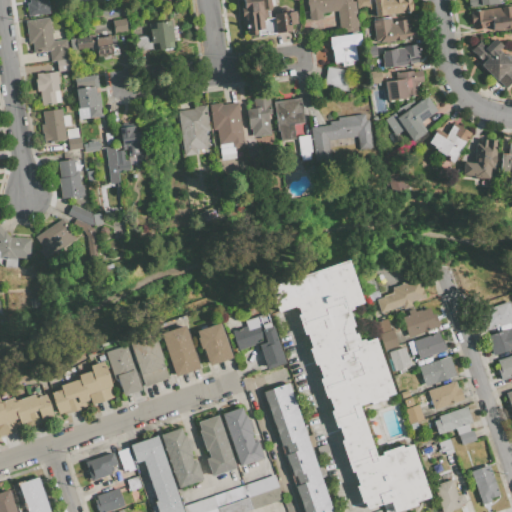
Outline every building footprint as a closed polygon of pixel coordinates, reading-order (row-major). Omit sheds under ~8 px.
[(41,0),(42,1),(47,0),(49,14),(27,17),(25,3),(28,2),(27,0),(41,0)] [(271,8),(272,14),(281,13),(281,10),(282,8),(285,8),(287,9),(287,12),(295,11),(296,23),(290,24),(291,30),(247,36),(246,27),(242,27),(240,9),(243,8),(242,0),(269,0),(271,8)] [(306,0),(349,0),(350,2),(354,1),(358,30),(339,33),(337,11),(321,13),(322,19),(309,21),(306,0)] [(355,0),(367,0),(368,6),(357,8),(355,0)] [(368,0),(410,0),(412,11),(406,12),(406,14),(384,17),(384,15),(374,16),(372,2),(369,3),(368,0)] [(499,0),(499,4),(468,8),(467,0),(499,0)] [(510,6),(511,28),(492,31),(491,25),(484,25),(484,28),(475,29),(474,25),(472,25),(470,11),(510,6)] [(25,21),(49,17),(53,41),(66,39),(68,58),(50,61),(49,51),(33,53),(31,43),(28,44),(25,21)] [(111,20),(125,18),(127,31),(113,33),(111,20)] [(371,20),(389,18),(390,22),(407,20),(408,23),(411,23),(411,27),(414,27),(416,37),(378,43),(378,40),(374,41),(371,20)] [(148,29),(150,29),(150,23),(171,21),(174,47),(151,50),(148,29)] [(328,37),(359,33),(361,44),(354,45),(356,60),(351,61),(351,63),(346,64),(346,61),(333,63),(331,49),(329,49),(328,37)] [(87,35),(94,34),(94,37),(115,35),(117,54),(96,57),(95,51),(91,52),(90,48),(71,50),(69,39),(87,37),(87,35)] [(134,36),(147,35),(148,49),(136,51),(134,36)] [(496,80),(480,64),(482,62),(470,50),(479,41),(485,47),(490,42),(496,36),(504,43),(498,50),(503,55),(506,53),(511,59),(509,61),(511,64),(510,66),(511,68),(511,80),(504,88),(496,80)] [(380,51),(402,48),(402,46),(418,44),(419,57),(416,57),(417,63),(382,68),(380,51)] [(365,47),(375,45),(377,56),(367,58),(365,47)] [(55,61),(70,59),(72,70),(57,72),(55,61)] [(326,67),(351,71),(347,91),(323,87),(326,67)] [(368,72),(379,70),(381,83),(370,84),(368,72)] [(383,81),(396,79),(395,73),(413,70),(413,71),(421,70),(422,81),(415,82),(417,95),(407,96),(408,98),(386,101),(383,81)] [(35,74),(55,71),(60,103),(41,105),(39,91),(36,92),(34,79),(36,79),(35,74)] [(72,79),(97,76),(102,117),(77,120),(72,79)] [(245,109),(253,108),(252,99),(268,97),(271,114),(267,114),(270,134),(252,137),(251,129),(248,129),(245,109)] [(395,116),(398,114),(395,110),(411,100),(414,104),(425,97),(436,110),(420,122),(426,132),(412,142),(405,131),(392,140),(382,126),(386,123),(383,120),(393,112),(395,116)] [(273,102),(299,98),(303,123),(292,125),(294,139),(279,142),(273,102)] [(208,104),(221,102),(221,104),(236,102),(243,147),(234,149),(235,157),(220,160),(216,129),(212,130),(208,104)] [(63,105),(71,104),(72,111),(63,112),(63,105)] [(176,111),(193,109),(193,107),(205,105),(209,131),(205,131),(209,153),(183,157),(176,111)] [(41,111),(61,109),(62,116),(69,115),(70,125),(63,126),(65,140),(49,142),(48,138),(41,139),(39,124),(43,124),(41,111)] [(309,128),(328,125),(328,121),(337,120),(337,117),(364,113),(364,119),(368,119),(372,148),(358,150),(356,136),(327,140),(329,158),(314,161),(309,128)] [(118,126),(139,123),(141,141),(136,142),(138,154),(127,156),(126,143),(120,144),(118,126)] [(436,129),(446,134),(452,123),(469,132),(453,163),(447,160),(448,157),(445,155),(444,156),(435,151),(436,150),(433,148),(433,146),(427,143),(436,129)] [(65,129),(77,128),(78,137),(80,137),(81,149),(68,151),(65,129)] [(104,133),(111,132),(113,144),(105,145),(104,133)] [(296,136),(308,134),(311,151),(308,151),(309,159),(300,160),(299,152),(298,153),(296,136)] [(462,161),(475,162),(476,152),(478,152),(479,138),(495,140),(493,173),(489,173),(488,179),(473,178),(473,175),(461,175),(462,161)] [(82,142),(93,140),(93,141),(99,141),(100,150),(83,152),(82,142)] [(508,142),(511,142),(511,186),(508,186),(509,172),(499,171),(500,153),(507,154),(508,142)] [(246,147),(259,145),(263,166),(249,169),(246,147)] [(104,148),(114,147),(118,182),(109,184),(104,148)] [(123,150),(124,165),(117,166),(115,151),(123,150)] [(127,157),(135,156),(136,165),(128,166),(127,157)] [(57,161),(73,158),(73,161),(83,159),(84,170),(78,171),(78,175),(81,175),(84,195),(60,199),(57,177),(59,177),(57,161)] [(306,166),(319,164),(320,171),(307,173),(306,166)] [(386,179),(400,174),(406,189),(392,194),(386,179)] [(230,203),(239,199),(245,211),(236,215),(230,203)] [(91,214),(100,213),(101,225),(93,226),(66,214),(71,205),(91,214)] [(196,213),(206,210),(210,222),(201,225),(196,213)] [(125,214),(134,213),(136,229),(127,230),(125,214)] [(35,237),(58,220),(64,229),(40,245),(35,237)] [(30,239),(29,258),(16,257),(15,267),(0,265),(0,226),(9,237),(30,239)] [(265,288),(348,260),(362,302),(352,305),(353,308),(348,310),(353,325),(351,326),(353,334),(355,333),(358,341),(363,339),(363,342),(374,338),(392,394),(384,397),(385,399),(368,405),(367,402),(358,405),(376,457),(381,455),(380,452),(401,445),(402,448),(411,445),(428,499),(415,503),(416,507),(400,511),(383,511),(381,504),(365,510),(362,502),(360,503),(354,487),(357,486),(352,471),(349,472),(339,441),(341,440),(337,426),(334,427),(325,398),(321,399),(315,380),(317,379),(312,365),(310,366),(304,349),(307,348),(302,334),(299,335),(293,314),(296,313),(293,306),(273,312),(265,288)] [(357,270),(369,266),(380,297),(367,301),(357,270)] [(391,288),(400,285),(399,283),(403,282),(404,283),(418,279),(424,297),(410,302),(412,306),(402,309),(401,305),(379,312),(375,299),(392,293),(391,288)] [(30,299),(40,298),(42,308),(32,309),(30,299)] [(477,312),(508,302),(511,314),(511,320),(483,331),(477,312)] [(401,317),(408,315),(407,310),(413,308),(414,311),(420,309),(421,311),(429,308),(431,315),(434,314),(439,327),(408,337),(401,317)] [(258,345),(265,342),(263,337),(255,340),(256,344),(236,350),(230,331),(245,326),(243,320),(267,312),(284,362),(266,368),(258,345)] [(374,322),(386,319),(389,330),(392,329),(397,346),(384,350),(374,322)] [(195,330),(221,322),(225,333),(223,334),(225,339),(227,338),(231,352),(229,353),(231,358),(207,366),(201,348),(199,349),(196,338),(198,337),(195,330)] [(159,333),(184,325),(192,350),(195,349),(201,367),(173,376),(159,333)] [(485,336),(511,326),(511,348),(492,356),(485,336)] [(128,340),(153,332),(168,378),(143,386),(128,340)] [(437,332),(440,339),(442,339),(445,350),(418,359),(412,340),(437,332)] [(405,343),(411,341),(416,354),(410,356),(405,343)] [(104,352),(125,345),(140,389),(122,395),(117,379),(113,380),(104,352)] [(94,349),(101,346),(104,356),(97,359),(94,349)] [(387,352),(403,347),(409,365),(405,367),(406,370),(399,373),(397,369),(393,370),(387,352)] [(496,360),(511,354),(511,376),(501,381),(497,370),(500,369),(496,360)] [(417,366),(449,356),(456,376),(424,387),(417,366)] [(415,360),(417,366),(411,368),(409,362),(415,360)] [(78,379),(76,375),(90,371),(89,366),(104,361),(112,385),(110,386),(114,398),(91,405),(89,399),(85,400),(78,379)] [(49,392),(60,389),(58,385),(78,379),(85,400),(83,400),(85,407),(64,414),(63,411),(56,413),(49,392)] [(426,390),(454,381),(457,388),(459,387),(463,400),(433,410),(426,390)] [(262,391),(289,382),(332,511),(301,511),(293,486),(298,485),(295,476),(291,478),(283,455),(287,454),(283,443),(280,444),(262,391)] [(511,389),(503,392),(511,419),(511,389)] [(399,392),(407,390),(409,396),(401,398),(399,392)] [(20,418),(14,401),(33,394),(34,397),(45,393),(54,418),(20,429),(17,419),(20,418)] [(0,401),(13,397),(14,401),(20,418),(17,419),(6,422),(10,433),(0,437),(0,401)] [(403,409),(404,409),(401,399),(408,397),(411,406),(418,404),(423,419),(408,424),(403,409)] [(437,416),(466,406),(471,422),(467,424),(469,431),(457,435),(455,428),(437,434),(433,421),(438,419),(437,416)] [(220,414),(242,407),(245,414),(246,413),(248,419),(250,418),(253,427),(251,428),(253,434),(251,434),(254,441),(258,440),(264,458),(238,467),(220,414)] [(197,422),(217,415),(230,453),(232,453),(237,468),(210,477),(204,459),(209,458),(206,451),(205,452),(203,446),(201,446),(197,437),(200,436),(198,430),(199,430),(197,422)] [(159,434),(180,427),(183,436),(185,435),(187,441),(189,440),(192,449),(190,450),(192,456),(189,456),(192,463),(197,461),(203,479),(177,488),(159,434)] [(457,436),(472,431),(476,440),(461,445),(457,436)] [(129,445),(157,435),(183,511),(151,511),(150,506),(154,505),(153,502),(155,501),(141,460),(134,463),(129,445)] [(437,442),(449,438),(454,453),(445,455),(444,451),(440,452),(437,442)] [(418,449),(430,445),(432,452),(421,456),(418,449)] [(116,452),(127,448),(134,470),(127,472),(126,470),(122,471),(116,452)] [(84,462),(112,453),(116,465),(112,466),(113,470),(109,471),(109,474),(90,481),(84,462)] [(470,471),(488,465),(498,495),(488,499),(490,503),(481,506),(470,471)] [(184,511),(182,506),(274,475),(282,499),(243,511),(184,511)] [(125,480),(137,476),(141,487),(128,491),(125,480)] [(49,511),(37,477),(23,482),(23,480),(16,483),(17,486),(18,485),(24,503),(23,503),(25,510),(27,509),(27,511),(49,511)] [(462,494),(457,496),(453,487),(455,486),(453,480),(451,481),(451,479),(433,486),(441,511),(445,511),(460,507),(460,505),(465,503),(462,494)] [(95,496),(118,488),(124,506),(106,511),(96,511),(93,501),(96,500),(95,496)] [(15,511),(8,490),(0,492),(0,511),(15,511)] [(130,492),(136,490),(138,496),(132,498),(130,492)]
